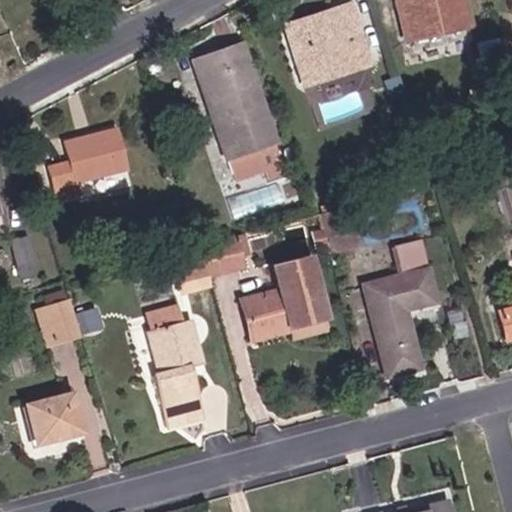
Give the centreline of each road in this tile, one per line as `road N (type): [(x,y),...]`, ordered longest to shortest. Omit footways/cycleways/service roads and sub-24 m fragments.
road 1 (residential): [(511,400),(86,511)]
road 2 (residential): [(0,113),(213,0)]
